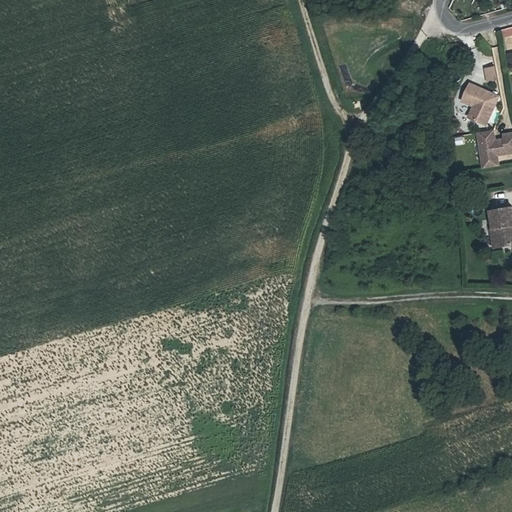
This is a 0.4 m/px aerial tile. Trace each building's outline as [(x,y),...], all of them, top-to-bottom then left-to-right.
[(490,66),(492,78),(502,76),(500,64),(490,66)] [(474,118),(491,125),(503,97),(475,84),(467,102),(479,106),(474,118)] [(500,141),(498,130),(483,133),(489,168),(504,166),(502,155),(511,152),(511,134),(508,135),(509,140),(500,141)] [(511,246),(511,209),(495,212),(498,230),(501,229),(504,248),(511,246)] [(497,249),(504,248),(501,229),(498,230),(494,230),(497,249)]
